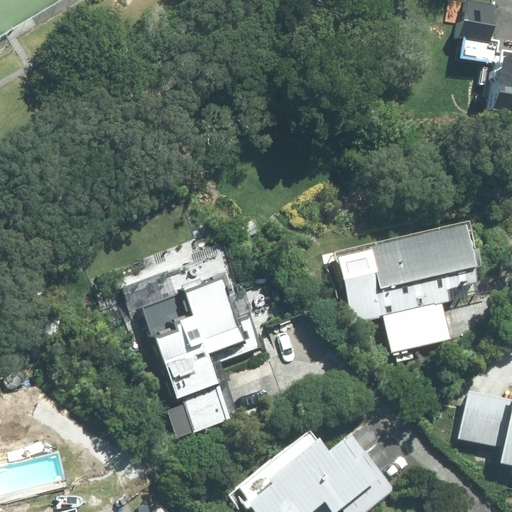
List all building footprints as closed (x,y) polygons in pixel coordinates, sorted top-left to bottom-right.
[(511,51),(500,49),(490,89),(511,94),(511,51)] [(470,221),(331,252),(347,324),(379,316),(388,355),(451,341),(442,302),(486,293),(470,221)] [(183,298),(142,312),(184,431),(227,416),(205,352),(241,339),(218,275),(179,288),(183,298)] [(511,482),(511,391),(466,382),(455,436),(499,445),(496,461),(511,464),(508,482),(511,482)] [(305,427),(226,492),(241,511),(330,511),(339,505),(344,511),(362,511),(394,486),(347,428),(323,448),(305,427)]
